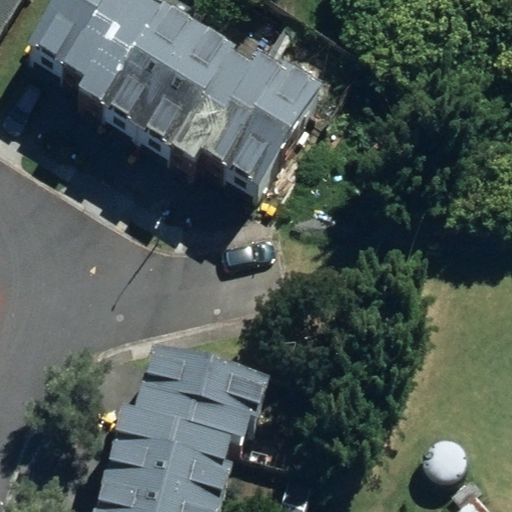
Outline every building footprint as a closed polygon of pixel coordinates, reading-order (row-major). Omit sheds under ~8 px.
[(0,0),(0,28),(17,0),(0,0)] [(79,110),(130,28),(138,17),(114,3),(116,0),(66,0),(20,74),(79,110)] [(129,157),(192,56),(157,33),(152,41),(130,28),(79,110),(71,125),(91,137),(93,133),(129,157)] [(193,180),(245,98),(223,85),(227,77),(192,56),(129,157),(187,192),(193,180)] [(245,98),(193,180),(250,215),(313,113),(285,96),(280,105),(252,87),(245,98)] [(154,369),(137,434),(229,459),(242,462),(251,427),(259,430),(267,399),(154,369)] [(220,492),(229,459),(137,434),(124,431),(106,497),(161,511),(222,511),(227,495),(220,492)] [(161,511),(106,497),(101,511),(161,511)]
